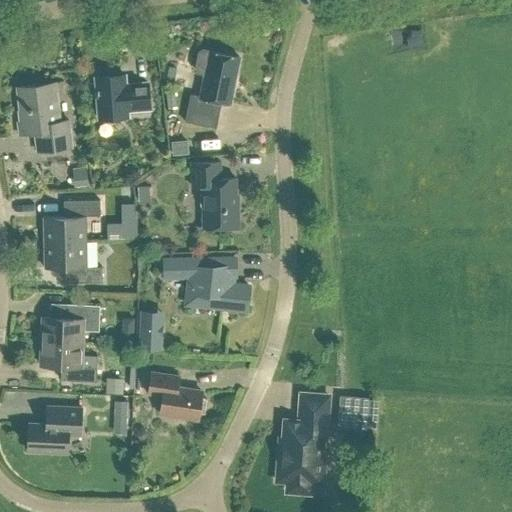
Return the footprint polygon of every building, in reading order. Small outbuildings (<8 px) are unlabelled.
[(401,55),(424,53),(423,40),(400,41),(401,55)] [(229,105),(239,59),(201,51),(199,52),(196,69),(199,74),(204,75),(200,98),(190,96),(185,123),(216,129),(219,117),(213,116),(215,102),(229,105)] [(125,86),(124,76),(95,79),(96,92),(94,92),(95,96),(97,96),(99,120),(128,118),(127,112),(150,110),(148,84),(125,86)] [(60,122),(55,84),(17,88),(21,122),(18,123),(20,136),(35,134),(37,153),(72,149),(68,121),(60,122)] [(178,108),(176,91),(166,92),(169,109),(178,108)] [(189,141),(173,143),(174,157),(190,155),(189,141)] [(221,179),(221,163),(191,163),(192,187),(202,187),(203,229),(239,227),(239,206),(237,206),(236,179),(221,179)] [(76,189),(91,187),(89,168),(74,170),(76,189)] [(139,202),(157,201),(155,185),(138,186),(139,202)] [(44,244),(86,243),(86,217),(100,217),(100,201),(64,202),(64,218),(43,218),(44,244)] [(86,243),(44,244),(45,270),(65,269),(66,284),(102,283),(102,268),(87,268),(86,243)] [(231,286),(232,276),(234,276),(234,260),(165,261),(165,278),(191,277),(190,285),(188,285),(186,304),(245,311),(248,288),(231,286)] [(42,343),(82,344),(82,332),(98,332),(99,307),(51,305),(50,319),(43,318),(42,343)] [(163,350),(164,311),(141,311),(140,350),(163,350)] [(81,356),(82,344),(42,343),(41,367),(61,368),(61,382),(95,383),(97,356),(81,356)] [(196,420),(197,415),(202,414),(205,400),(200,398),(201,393),(176,390),(178,377),(150,373),(146,395),(161,398),(158,414),(196,420)] [(124,394),(124,378),(108,378),(108,394),(124,394)] [(326,438),(329,402),(330,393),(302,391),(301,400),(299,423),(288,423),(285,454),(280,453),(278,482),(288,483),(288,489),(291,493),(307,494),(311,490),(311,484),(325,485),(327,454),(320,453),(321,438),(326,438)] [(3,422),(20,421),(19,395),(2,396),(3,422)] [(340,397),(337,428),(365,430),(368,399),(340,397)] [(128,401),(116,401),(115,412),(127,413),(128,401)] [(48,425),(30,424),(28,453),(68,454),(69,436),(81,437),(82,409),(49,407),(48,425)] [(140,439),(142,439),(144,439),(145,438),(146,436),(146,435),(146,433),(145,432),(144,431),(142,430),(140,430),(139,431),(138,432),(137,433),(137,435),(137,436),(138,438),(139,439),(140,439)]
